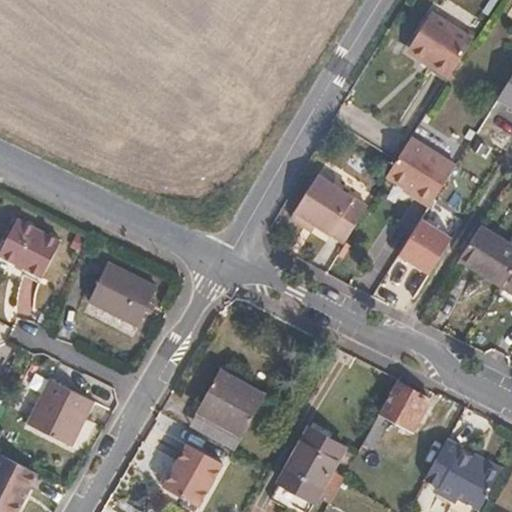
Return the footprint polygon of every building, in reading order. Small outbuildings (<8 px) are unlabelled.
[(475,41),(434,16),(412,52),(453,78),(475,41)] [(459,173),(411,143),(397,164),(385,183),(433,217),(459,173)] [(367,213),(316,180),(289,224),(304,233),(307,227),(344,250),(367,213)] [(52,250),(8,226),(0,239),(0,268),(31,286),(52,250)] [(461,265),(504,292),(511,280),(511,254),(480,234),(461,265)] [(145,302),(98,274),(76,312),(124,339),(145,302)] [(266,395),(221,370),(199,409),(245,434),(266,395)] [(428,400),(396,383),(380,412),(388,416),(412,430),(428,400)] [(45,387),(40,384),(15,429),(21,432),(45,387)] [(80,405),(45,387),(21,432),(69,457),(83,431),(77,427),(70,424),(80,405)] [(86,409),(80,405),(70,424),(77,427),(86,409)] [(245,434),(199,409),(192,423),(237,448),(245,434)] [(388,416),(380,412),(358,451),(366,455),(388,416)] [(343,446),(309,427),(279,482),(313,500),(343,446)] [(458,448),(446,441),(423,481),(436,488),(433,492),(468,511),(477,511),(501,470),(484,463),(480,465),(455,452),(458,448)] [(223,463),(188,443),(166,484),(201,504),(223,463)] [(10,511),(28,480),(0,465),(0,511),(10,511)]
